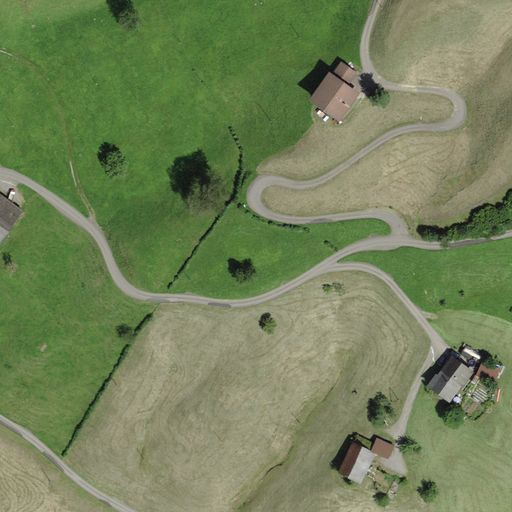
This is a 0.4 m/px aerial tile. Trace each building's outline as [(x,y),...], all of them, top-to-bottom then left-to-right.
[(357,75),(341,63),(332,76),(348,88),(357,75)] [(348,88),(329,75),(309,104),(339,125),(360,96),(348,88)] [(0,245),(23,213),(0,195),(0,245)] [(474,370),(453,354),(438,373),(436,372),(427,384),(450,401),(474,370)] [(501,367),(483,360),(476,375),(494,383),(501,367)] [(377,437),(371,449),(376,451),(389,457),(395,445),(377,437)] [(371,449),(353,440),(338,470),(361,481),(376,451),(371,449)]
